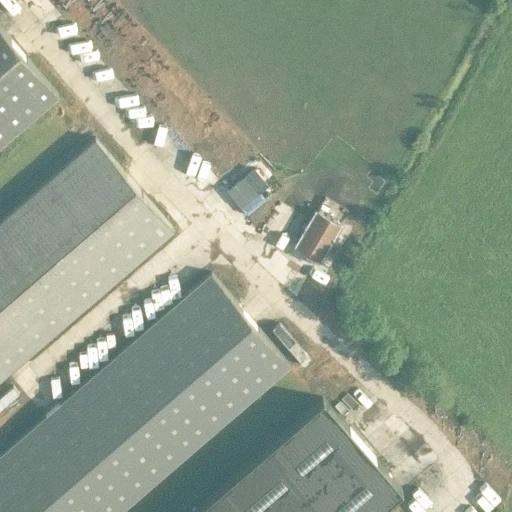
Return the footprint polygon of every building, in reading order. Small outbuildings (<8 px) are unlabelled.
[(0,21),(0,137),(57,88),(0,21)] [(100,86),(110,88),(108,98),(119,100),(117,113),(137,116),(141,90),(121,87),(124,74),(103,70),(100,86)] [(0,371),(173,222),(94,131),(0,212),(0,371)] [(188,211),(59,325),(56,323),(34,342),(51,361),(85,330),(96,342),(108,331),(97,319),(157,266),(168,279),(185,264),(175,253),(203,228),(188,211)] [(278,229),(266,251),(299,270),(324,226),(312,220),(300,241),(278,229)] [(0,511),(112,511),(290,358),(212,267),(0,450),(0,511)] [(130,311),(146,298),(137,288),(121,301),(130,311)] [(76,345),(62,354),(68,364),(83,355),(76,345)] [(19,366),(40,376),(49,357),(29,347),(19,366)] [(340,384),(355,403),(369,392),(354,373),(340,384)] [(365,511),(400,483),(321,391),(181,511),(365,511)] [(419,511),(427,503),(424,500),(445,475),(426,459),(408,481),(411,484),(386,511),(419,511)]
